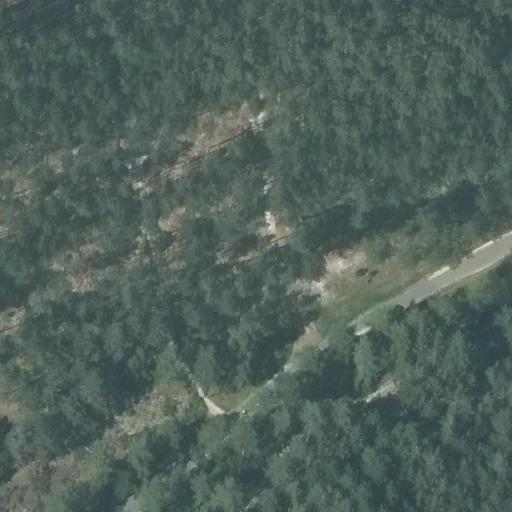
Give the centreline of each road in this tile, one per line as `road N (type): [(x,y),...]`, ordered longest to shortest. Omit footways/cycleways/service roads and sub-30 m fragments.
road 1 (unknown): [(99,0),(163,323),(182,368),(227,427),(274,458)]
road 2 (unknown): [(511,313),(347,396),(274,458),(246,511)]
